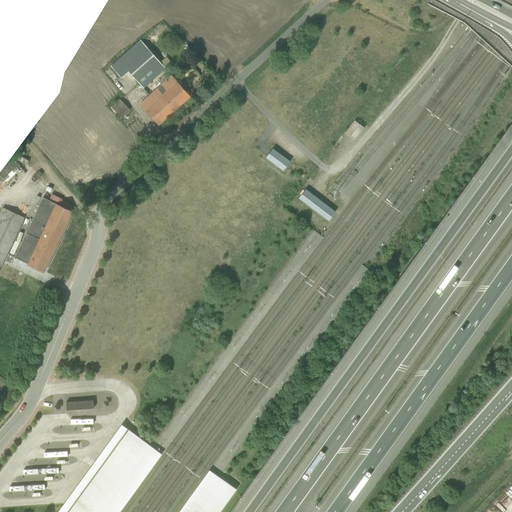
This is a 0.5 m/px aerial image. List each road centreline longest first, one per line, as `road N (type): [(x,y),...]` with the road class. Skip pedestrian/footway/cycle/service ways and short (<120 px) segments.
road 1 (unclassified): [(329,0),(99,206),(93,251),(57,340),(28,405),(0,441)]
road 2 (motorway): [(511,147),(253,511)]
road 3 (motorway): [(511,199),(286,511)]
road 4 (motorway): [(336,511),(511,269)]
road 5 (motorway): [(400,511),(511,386)]
